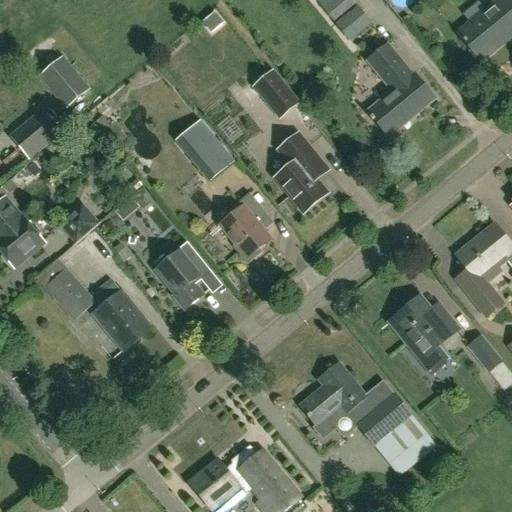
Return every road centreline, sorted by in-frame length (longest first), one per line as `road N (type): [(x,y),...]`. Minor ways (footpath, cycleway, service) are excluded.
road 1 (tertiary): [(87,484),(511,139)]
road 2 (tertiary): [(87,484),(0,378)]
